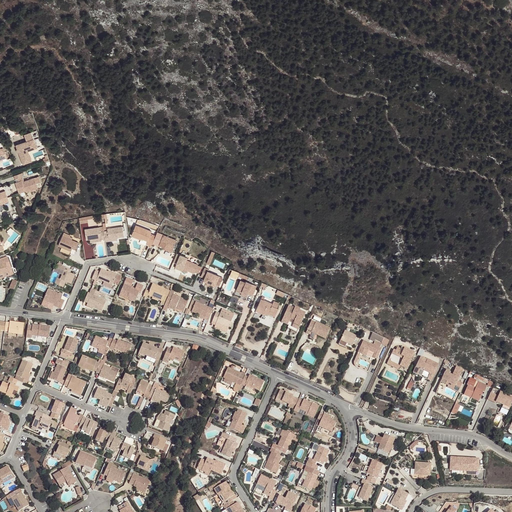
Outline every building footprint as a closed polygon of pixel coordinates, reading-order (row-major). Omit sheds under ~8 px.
[(34,139),(16,145),(18,149),(19,152),(23,164),(32,161),(28,151),(27,149),(36,146),(34,139)] [(40,182),(38,176),(24,181),(24,180),(16,183),(19,193),(25,191),(26,192),(38,188),(36,184),(40,182)] [(0,204),(9,201),(5,191),(0,192),(0,204)] [(152,231),(136,225),(131,235),(141,239),(141,238),(148,241),(146,244),(151,246),(156,236),(151,234),(152,231)] [(108,231),(104,231),(105,239),(106,242),(110,241),(109,239),(117,238),(124,237),(123,226),(107,229),(108,231)] [(104,231),(100,232),(100,227),(85,229),(86,240),(90,239),(101,238),(101,240),(105,239),(104,231)] [(177,240),(164,234),(159,245),(168,249),(169,248),(173,249),(177,240)] [(79,243),(62,236),(58,246),(71,251),(72,248),(76,250),(79,243)] [(188,258),(180,255),(175,268),(182,271),(183,268),(188,270),(194,273),(195,271),(198,265),(198,264),(187,260),(188,258)] [(0,275),(8,272),(5,263),(9,262),(8,257),(0,259),(0,263),(0,265),(0,264),(0,275)] [(68,273),(70,269),(62,266),(61,270),(64,271),(60,279),(57,278),(55,284),(63,288),(65,284),(66,282),(68,283),(71,284),(75,276),(68,273)] [(209,269),(205,268),(201,276),(205,278),(204,281),(215,286),(216,283),(219,284),(223,276),(220,274),(219,276),(208,271),(209,269)] [(114,281),(119,283),(122,276),(113,272),(112,274),(108,272),(101,269),(100,272),(96,270),(92,279),(95,280),(96,281),(97,279),(112,286),(114,281)] [(56,277),(59,278),(61,275),(54,272),(50,281),(54,282),(56,277)] [(14,290),(18,281),(13,279),(9,288),(14,290)] [(257,286),(246,281),(246,282),(240,280),(236,290),(242,293),(242,292),(248,294),(253,296),(257,286)] [(139,292),(131,289),(132,287),(124,284),(120,294),(129,298),(128,299),(135,302),(139,292)] [(170,291),(152,284),(148,295),(152,297),(159,300),(161,301),(160,304),(164,306),(170,291)] [(58,294),(52,291),(48,290),(48,289),(43,300),(50,303),(54,305),(54,306),(61,309),(65,301),(61,299),(62,296),(62,295),(58,294)] [(100,293),(91,289),(90,294),(88,293),(86,298),(89,299),(87,305),(93,307),(102,311),(106,300),(98,297),(99,295),(100,293)] [(175,292),(171,290),(170,291),(164,306),(163,309),(167,310),(168,307),(169,305),(176,308),(184,311),(188,301),(180,298),(173,295),(175,292)] [(273,304),(261,298),(256,310),(264,314),(264,312),(269,314),(269,313),(270,311),(276,314),(279,309),(277,308),(279,303),(274,301),(273,304)] [(213,309),(196,302),(192,312),(198,315),(206,318),(205,319),(208,321),(213,309)] [(306,313),(300,311),(300,309),(295,306),(294,308),(289,306),(283,319),(289,322),(290,319),(295,321),(293,324),(300,327),(306,313)] [(216,312),(212,321),(216,323),(215,326),(227,331),(233,317),(221,312),(220,313),(216,312)] [(330,328),(312,320),(306,333),(310,335),(312,332),(325,339),(330,328)] [(23,333),(24,323),(10,321),(10,323),(6,322),(5,331),(8,332),(8,333),(17,334),(18,332),(23,333)] [(39,326),(33,325),(32,326),(28,325),(26,338),(31,338),(31,336),(32,334),(38,335),(38,336),(48,338),(50,327),(42,326),(39,326)] [(357,336),(345,330),(340,340),(347,343),(352,346),(357,336)] [(109,349),(113,340),(109,338),(108,341),(105,340),(104,341),(103,340),(103,339),(96,336),(91,346),(99,349),(104,352),(103,354),(107,355),(109,349)] [(73,354),(78,341),(75,340),(69,337),(66,344),(67,344),(66,346),(64,350),(62,349),(61,353),(69,356),(70,352),(72,353),(73,354)] [(131,345),(118,339),(117,341),(113,339),(113,340),(109,349),(114,351),(114,349),(128,354),(131,345)] [(382,343),(375,340),(373,345),(363,340),(361,345),(358,352),(366,356),(369,350),(374,353),(379,354),(382,348),(380,348),(382,344),(382,343)] [(153,347),(148,345),(143,343),(139,352),(156,360),(159,361),(163,349),(159,347),(158,349),(153,347)] [(185,352),(173,347),(172,349),(168,347),(162,361),(167,363),(169,359),(170,357),(174,359),(181,362),(185,352)] [(414,352),(404,348),(402,347),(401,349),(397,348),(395,353),(403,357),(403,359),(399,365),(400,366),(407,369),(411,360),(410,360),(414,352)] [(394,355),(391,354),(389,360),(387,364),(398,369),(400,366),(399,365),(403,359),(394,355)] [(100,364),(82,356),(81,359),(78,366),(85,369),(93,372),(93,370),(97,372),(99,365),(100,364)] [(438,364),(429,359),(427,365),(424,364),(426,359),(420,357),(413,372),(421,376),(424,371),(430,374),(429,376),(433,378),(437,369),(436,369),(438,364)] [(69,364),(58,359),(56,364),(58,364),(54,372),(52,379),(61,383),(69,364)] [(33,365),(23,361),(16,376),(20,377),(18,381),(27,384),(28,381),(27,380),(29,374),(33,365)] [(118,373),(110,370),(111,368),(104,365),(103,367),(99,365),(97,372),(96,372),(100,374),(107,377),(106,379),(114,382),(118,373)] [(230,368),(228,367),(223,378),(236,384),(241,386),(241,384),(245,376),(246,375),(241,373),(234,370),(230,368)] [(463,370),(456,367),(453,375),(459,378),(463,370)] [(453,375),(449,374),(450,371),(446,369),(442,379),(446,381),(456,386),(459,378),(453,375)] [(133,378),(125,374),(122,380),(119,379),(115,388),(119,389),(120,390),(121,388),(122,386),(128,388),(127,391),(127,392),(131,394),(137,380),(133,378)] [(70,376),(68,375),(64,385),(68,387),(67,388),(72,390),(82,394),(86,383),(70,376)] [(264,381),(249,375),(248,377),(245,376),(241,384),(243,385),(245,386),(245,385),(260,391),(264,381)] [(153,386),(149,384),(141,381),(137,389),(145,393),(144,395),(143,396),(148,398),(148,397),(153,387),(153,386)] [(456,386),(446,381),(445,384),(448,386),(447,387),(454,390),(456,386)] [(478,381),(476,388),(468,385),(464,394),(471,398),(471,399),(478,402),(483,392),(484,392),(487,385),(478,381)] [(16,386),(8,383),(7,384),(2,382),(0,387),(0,391),(6,394),(7,392),(12,394),(14,390),(17,391),(19,388),(16,386)] [(171,394),(163,390),(162,391),(155,388),(153,387),(148,397),(152,398),(152,397),(161,401),(166,403),(168,402),(171,394)] [(112,395),(106,392),(106,391),(98,388),(94,397),(100,400),(103,401),(102,404),(108,406),(108,405),(112,406),(112,404),(118,392),(114,390),(112,395)] [(293,396),(280,390),(275,400),(284,405),(285,402),(289,404),(288,406),(294,409),(299,399),(293,396)] [(511,403),(511,396),(500,391),(498,396),(495,402),(503,405),(504,403),(510,406),(511,403)] [(498,396),(491,393),(488,398),(487,399),(495,403),(495,402),(498,396)] [(318,406),(307,401),(307,402),(305,401),(306,400),(304,399),(303,400),(299,399),(294,409),(294,411),(298,413),(299,409),(306,412),(308,413),(307,415),(314,418),(319,406),(318,406)] [(64,404),(56,401),(51,412),(52,412),(50,417),(57,420),(64,404)] [(64,425),(64,427),(73,431),(77,422),(80,423),(83,417),(84,415),(80,414),(79,416),(75,414),(77,410),(71,407),(63,425),(64,425)] [(247,414),(238,409),(237,412),(235,412),(232,420),(233,420),(229,428),(242,434),(245,427),(241,425),(242,424),(241,423),(242,420),(243,421),(247,414)] [(48,416),(37,411),(34,416),(35,417),(31,426),(38,429),(39,426),(43,428),(48,430),(51,422),(46,420),(48,416)] [(175,415),(165,411),(164,414),(161,413),(157,417),(156,420),(161,421),(158,427),(158,428),(168,432),(171,425),(169,425),(170,424),(172,419),(172,418),(173,419),(175,415)] [(9,417),(3,415),(3,414),(4,413),(2,412),(1,413),(1,414),(0,413),(0,427),(7,430),(10,424),(8,424),(10,421),(8,420),(9,417)] [(331,417),(320,412),(317,419),(321,421),(318,426),(332,432),(336,422),(332,420),(330,419),(331,418),(331,417)] [(286,427),(292,415),(287,413),(286,415),(287,416),(282,425),(286,427)] [(94,423),(86,419),(87,418),(83,417),(80,423),(79,426),(81,427),(80,429),(81,430),(86,432),(85,433),(92,436),(97,426),(94,424),(94,423)] [(113,430),(108,428),(107,430),(106,433),(100,430),(95,441),(102,443),(105,437),(106,438),(109,439),(112,431),(113,430)] [(120,442),(114,439),(115,437),(117,433),(112,431),(109,439),(108,441),(106,446),(116,451),(120,442)] [(294,435),(284,431),(282,437),(277,446),(278,447),(277,450),(283,453),(285,449),(287,450),(294,435)] [(237,439),(223,433),(217,445),(221,447),(223,448),(221,453),(230,457),(232,452),(233,450),(234,451),(238,444),(235,443),(237,439)] [(167,439),(155,434),(153,438),(154,439),(151,446),(162,451),(167,439)] [(395,439),(384,434),(378,449),(389,453),(395,439)] [(69,446),(61,442),(57,449),(56,452),(56,453),(61,455),(67,457),(70,450),(67,449),(69,446)] [(131,447),(127,445),(127,444),(124,442),(121,449),(124,451),(122,456),(130,459),(135,449),(131,447)] [(319,446),(314,444),(310,452),(308,457),(308,458),(313,460),(319,446)] [(329,451),(319,446),(313,460),(323,465),(324,462),(326,458),(326,457),(329,451)] [(284,454),(271,448),(270,452),(271,452),(268,460),(271,462),(268,470),(276,474),(280,465),(278,464),(282,456),(283,457),(284,454)] [(97,458),(80,451),(75,463),(84,466),(84,465),(92,468),(97,458)] [(145,458),(141,456),(141,455),(137,453),(133,461),(138,463),(137,465),(145,469),(145,470),(148,472),(150,468),(151,466),(147,464),(149,460),(145,458)] [(215,461),(214,463),(212,462),(212,460),(207,458),(206,461),(201,459),(198,466),(202,468),(201,471),(200,474),(208,478),(211,470),(221,475),(226,464),(216,460),(215,461)] [(464,458),(450,458),(449,470),(464,471),(464,458)] [(464,458),(464,471),(478,471),(478,458),(464,458)] [(382,464),(372,460),(367,474),(370,475),(373,476),(377,478),(382,464)] [(318,466),(308,461),(306,466),(310,468),(316,470),(318,466)] [(126,473),(112,467),(113,465),(109,463),(104,475),(107,476),(107,477),(114,480),(121,483),(126,473)] [(431,464),(415,463),(414,475),(430,476),(431,464)] [(14,477),(8,466),(0,469),(0,483),(2,482),(3,484),(14,477)] [(77,481),(68,466),(53,475),(59,484),(65,480),(66,481),(67,483),(71,480),(73,484),(77,481)] [(308,472),(302,487),(311,491),(313,487),(316,480),(320,472),(316,470),(310,468),(308,472)] [(302,487),(308,472),(304,470),(297,485),(302,487)] [(150,481),(130,472),(127,479),(130,480),(129,483),(134,485),(133,486),(137,487),(136,489),(145,493),(150,481)] [(276,482),(261,475),(259,480),(253,492),(262,496),(263,496),(264,494),(269,496),(268,499),(272,501),(276,492),(273,490),(276,482)] [(373,488),(368,486),(370,482),(366,480),(363,479),(361,483),(364,484),(358,497),(367,501),(373,488)] [(235,495),(226,481),(214,489),(217,495),(221,492),(226,500),(224,502),(226,505),(233,501),(234,500),(232,496),(235,495)] [(408,494),(398,489),(395,495),(396,496),(392,505),(400,509),(405,500),(408,494)] [(23,496),(22,496),(20,493),(18,490),(6,496),(8,500),(11,498),(19,511),(29,505),(23,496)] [(298,496),(288,491),(285,499),(279,495),(275,503),(278,504),(285,507),(291,510),(298,496)] [(226,500),(221,492),(217,495),(223,502),(224,502),(226,500)] [(133,511),(127,501),(118,507),(120,510),(119,511),(120,511),(133,511)] [(244,511),(241,508),(239,509),(236,503),(235,504),(233,501),(226,505),(223,506),(226,511),(244,511)]
